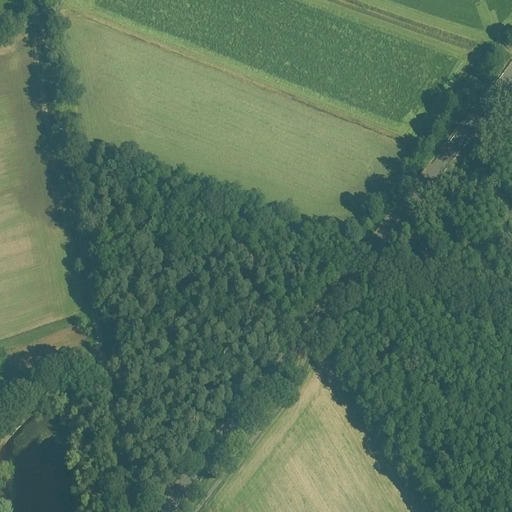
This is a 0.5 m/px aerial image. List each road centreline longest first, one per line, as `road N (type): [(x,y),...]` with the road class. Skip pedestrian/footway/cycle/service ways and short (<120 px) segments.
road 1 (unclassified): [(131,511),(35,0)]
road 2 (secondary): [(167,511),(363,259)]
road 3 (secondary): [(363,259),(511,71)]
road 4 (residential): [(363,259),(511,314)]
